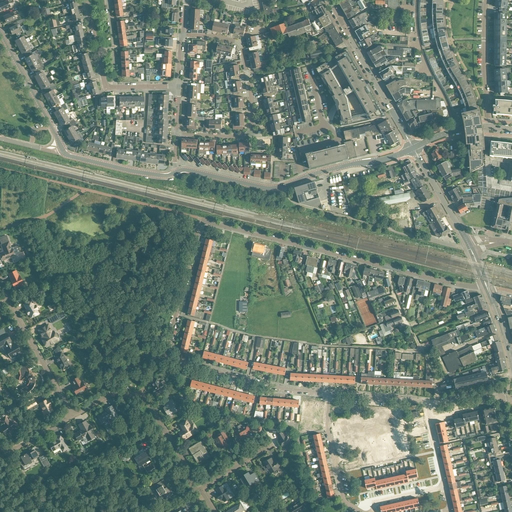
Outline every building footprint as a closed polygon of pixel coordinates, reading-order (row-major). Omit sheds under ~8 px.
[(12,0),(8,0),(3,3),(0,4),(0,9),(1,11),(10,7),(9,4),(13,2),(12,0)] [(261,0),(264,10),(265,15),(273,13),(272,9),(271,4),(276,2),(275,0),(261,0)] [(337,0),(343,10),(350,6),(351,7),(355,5),(354,5),(358,3),(358,2),(357,0),(353,3),(351,0),(337,0)] [(400,5),(399,0),(388,0),(388,4),(388,10),(402,10),(400,6),(399,5),(400,5)] [(316,10),(323,6),(320,1),(313,5),(313,6),(310,7),(310,9),(311,10),(315,8),(316,10)] [(499,10),(499,11),(506,11),(506,8),(507,2),(497,1),(496,7),(500,7),(500,11),(499,10)] [(62,9),(63,11),(77,8),(76,2),(69,4),(65,4),(66,7),(62,8),(62,9)] [(364,2),(359,4),(362,10),(367,8),(364,2)] [(191,9),(191,15),(200,15),(203,15),(203,10),(200,10),(200,7),(194,6),(194,9),(191,9)] [(326,15),(327,14),(323,6),(316,10),(312,12),(314,16),(316,15),(316,16),(317,15),(319,18),(326,15)] [(343,10),(346,15),(357,9),(356,7),(357,7),(357,6),(352,8),(351,7),(350,6),(343,10)] [(357,9),(346,15),(348,19),(360,12),(357,7),(356,7),(357,9)] [(132,8),(115,10),(116,17),(123,16),(123,13),(130,12),(130,9),(132,9),(132,8)] [(141,14),(140,22),(140,28),(146,27),(147,14),(149,14),(148,10),(141,10),(142,14),(141,14)] [(17,11),(8,15),(4,17),(6,23),(15,19),(14,16),(18,14),(17,11)] [(495,14),(495,20),(506,20),(506,14),(506,11),(499,11),(499,14),(495,14)] [(359,25),(361,28),(366,25),(373,24),(374,24),(373,24),(372,21),(373,21),(367,22),(365,19),(367,17),(366,12),(362,14),(356,17),(349,21),(353,28),(359,25)] [(78,14),(71,15),(72,18),(67,19),(68,22),(73,21),(80,20),(78,14)] [(314,36),(319,34),(317,31),(332,23),(327,14),(326,15),(319,18),(315,21),(310,25),(311,25),(304,27),(306,33),(308,38),(314,35),(314,36)] [(26,21),(24,18),(14,23),(16,25),(9,29),(8,29),(8,30),(8,31),(9,31),(10,31),(12,35),(15,33),(17,36),(24,33),(21,27),(18,28),(16,25),(26,21)] [(48,20),(50,28),(57,27),(55,19),(48,20)] [(212,31),(217,32),(219,23),(220,20),(215,19),(212,19),(210,29),(210,28),(213,29),(212,31)] [(273,38),(288,33),(302,28),(304,27),(311,25),(310,25),(309,19),(302,21),(303,22),(286,28),(284,24),(270,28),(273,38)] [(233,34),(238,35),(240,26),(241,23),(233,21),(232,25),(231,31),(234,32),(233,34)] [(228,31),(231,31),(232,25),(231,24),(231,23),(224,22),(224,24),(222,33),(228,34),(228,31)] [(325,30),(327,32),(335,28),(332,23),(317,31),(319,34),(325,30)] [(75,32),(82,30),(81,25),(75,26),(75,24),(71,25),(72,27),(69,27),(69,26),(66,26),(66,29),(69,28),(70,33),(75,32)] [(361,28),(355,31),(361,41),(377,32),(373,24),(366,25),(361,28)] [(199,25),(190,25),(190,30),(192,30),(192,33),(191,33),(203,34),(203,30),(199,30),(199,25)] [(240,26),(238,35),(244,36),(245,32),(248,32),(249,26),(246,25),(246,27),(240,26)] [(289,38),(306,33),(304,27),(302,28),(288,33),(289,38)] [(327,32),(320,36),(323,40),(327,38),(328,41),(331,39),(334,44),(336,46),(336,47),(340,45),(344,43),(342,39),(339,34),(335,28),(327,32)] [(66,39),(67,40),(84,36),(82,30),(75,32),(75,35),(68,36),(69,38),(66,39)] [(368,38),(361,42),(365,49),(372,45),(371,42),(375,39),(373,35),(368,38)] [(77,41),(78,44),(85,42),(84,36),(67,40),(68,45),(74,43),(74,42),(77,41)] [(435,39),(437,45),(447,42),(446,37),(446,36),(435,39)] [(20,39),(15,41),(19,47),(26,43),(30,41),(28,38),(25,40),(23,37),(20,39)] [(129,39),(119,40),(120,47),(127,46),(127,43),(133,42),(140,41),(140,38),(136,38),(134,38),(131,39),(129,39)] [(251,48),(252,51),(258,49),(262,48),(260,40),(257,41),(248,43),(249,48),(251,48)] [(197,45),(189,45),(189,46),(188,46),(188,53),(192,53),(192,54),(197,54),(197,50),(206,51),(206,42),(197,41),(197,45)] [(85,42),(78,44),(72,45),(74,53),(80,52),(79,50),(86,48),(85,42)] [(437,46),(439,52),(449,48),(448,43),(447,42),(437,45),(437,46)] [(26,43),(19,47),(22,54),(24,53),(25,55),(31,52),(26,43)] [(218,54),(221,54),(223,46),(218,44),(217,47),(214,47),(214,48),(213,51),(212,57),(214,57),(215,57),(216,57),(217,56),(217,55),(218,54)] [(368,53),(370,57),(376,54),(377,54),(381,51),(383,50),(387,50),(386,47),(379,46),(368,53)] [(228,47),(225,55),(229,56),(234,58),(234,57),(236,57),(237,55),(239,54),(238,51),(236,50),(235,51),(233,50),(233,48),(228,47)] [(370,57),(373,63),(380,59),(385,56),(386,59),(389,57),(391,56),(394,57),(403,57),(403,53),(411,53),(411,49),(403,48),(403,51),(396,51),(387,50),(383,50),(381,51),(377,54),(376,54),(370,57)] [(439,52),(441,57),(451,53),(449,48),(439,52)] [(249,54),(250,59),(259,57),(258,52),(259,52),(258,49),(252,51),(253,53),(249,54)] [(324,49),(310,52),(311,58),(325,55),(324,49)] [(121,55),(121,58),(128,58),(133,57),(139,57),(139,55),(136,55),(136,54),(130,55),(129,51),(129,50),(127,50),(127,51),(121,52),(121,53),(120,53),(120,55),(121,55)] [(385,117),(347,51),(316,69),(336,103),(341,126),(371,120),(385,117)] [(27,58),(25,59),(28,65),(36,61),(31,52),(25,55),(27,58)] [(441,57),(443,61),(453,57),(451,53),(441,57)] [(380,59),(373,63),(376,68),(385,64),(386,66),(395,61),(395,59),(394,57),(391,56),(389,57),(386,59),(385,56),(380,59)] [(443,61),(445,66),(455,61),(453,57),(443,61)] [(36,61),(28,65),(32,71),(34,70),(35,73),(41,70),(45,68),(40,59),(36,61)] [(445,66),(447,70),(457,65),(455,61),(445,66)] [(229,63),(230,72),(239,70),(238,65),(236,65),(236,63),(237,62),(229,63)] [(260,62),(251,64),(252,69),(255,69),(255,72),(254,72),(264,70),(264,67),(261,67),(260,62)] [(447,70),(449,75),(459,69),(457,65),(447,70)] [(403,67),(402,67),(397,66),(393,66),(391,66),(379,73),(383,80),(384,80),(388,78),(393,74),(392,73),(395,71),(396,71),(402,72),(403,67)] [(449,75),(452,79),(461,73),(459,69),(449,75)] [(37,76),(35,77),(38,83),(46,79),(41,70),(35,73),(37,76)] [(226,72),(228,80),(238,79),(238,76),(240,75),(239,70),(230,72),(226,72)] [(85,73),(82,74),(84,79),(87,78),(87,79),(94,77),(92,71),(85,73)] [(452,79),(455,83),(464,77),(461,73),(452,79)] [(46,79),(38,83),(42,89),(43,88),(45,91),(55,85),(53,82),(49,85),(48,83),(52,80),(50,76),(46,79)] [(70,86),(71,86),(79,84),(77,80),(73,81),(71,77),(68,78),(70,86)] [(455,83),(457,87),(466,82),(464,77),(455,83)] [(386,86),(389,90),(402,83),(406,83),(407,82),(411,85),(420,85),(420,80),(411,79),(408,78),(404,78),(404,80),(400,80),(396,82),(395,80),(386,86)] [(229,88),(230,88),(242,86),(241,81),(239,81),(238,79),(228,80),(229,88)] [(457,87),(459,91),(469,86),(466,82),(457,87)] [(389,90),(392,95),(401,90),(400,88),(404,86),(407,86),(406,83),(402,83),(389,90)] [(198,93),(201,93),(201,84),(192,84),(192,87),(190,86),(189,92),(198,93)] [(46,94),(45,95),(48,101),(56,97),(52,91),(57,88),(55,85),(45,91),(46,94)] [(230,88),(231,95),(241,94),(240,92),(243,91),(242,86),(230,88)] [(265,93),(265,96),(275,94),(278,93),(278,90),(277,89),(275,89),(274,86),(262,88),(261,89),(262,94),(265,93)] [(459,91),(461,95),(471,91),(469,86),(459,91)] [(97,87),(90,89),(85,91),(86,94),(91,92),(92,95),(99,93),(97,87)] [(401,90),(392,95),(396,102),(402,98),(401,95),(403,94),(411,94),(411,89),(404,89),(404,88),(401,90)] [(461,95),(462,99),(473,95),(471,91),(461,95)] [(191,102),(197,102),(198,93),(189,92),(189,99),(191,99),(191,102)] [(56,97),(48,101),(51,107),(53,106),(55,109),(61,106),(60,105),(58,100),(63,97),(61,94),(56,97)] [(231,95),(231,103),(244,102),(243,97),(241,97),(241,95),(241,94),(231,95)] [(262,100),(263,105),(273,103),(272,98),(275,97),(275,94),(265,96),(266,99),(262,100)] [(462,99),(464,104),(475,100),(473,95),(462,99)] [(436,100),(436,110),(442,110),(444,116),(443,116),(444,122),(450,121),(447,110),(444,101),(441,101),(441,98),(436,98),(436,100)] [(86,99),(77,102),(79,108),(88,105),(86,99)] [(403,114),(410,110),(411,109),(408,102),(406,99),(397,104),(403,114)] [(410,101),(408,102),(411,109),(411,110),(416,110),(417,110),(422,110),(431,110),(436,110),(436,100),(410,101)] [(494,115),(504,115),(506,100),(505,100),(495,100),(495,101),(496,106),(494,106),(494,115)] [(188,110),(196,111),(197,102),(191,102),(191,105),(188,104),(188,110)] [(231,111),(235,111),(242,111),(241,108),(244,108),(244,102),(231,103),(231,111)] [(56,112),(54,113),(58,119),(66,115),(64,111),(67,109),(64,104),(61,106),(55,109),(56,112)] [(472,158),(469,159),(470,173),(477,169),(484,165),(483,150),(485,150),(484,144),(484,137),(484,134),(483,130),(483,128),(482,124),(482,121),(481,117),(481,114),(479,109),(477,110),(477,112),(478,111),(479,115),(478,115),(479,118),(468,119),(468,117),(467,112),(462,113),(463,118),(463,121),(464,123),(464,127),(465,129),(465,133),(465,134),(466,135),(466,139),(466,145),(468,145),(469,149),(472,149),(472,158)] [(203,120),(206,121),(206,118),(203,118),(203,117),(198,117),(198,116),(197,115),(196,115),(196,111),(188,110),(188,117),(189,117),(189,120),(194,120),(196,120),(203,120)] [(410,110),(403,114),(407,121),(414,117),(414,118),(417,116),(416,115),(419,113),(417,110),(416,110),(411,110),(410,110)] [(432,114),(419,117),(422,122),(433,119),(433,118),(443,116),(444,116),(442,110),(436,110),(431,110),(432,114)] [(477,110),(467,112),(468,117),(468,119),(479,118),(478,115),(479,115),(478,111),(477,112),(477,110)] [(235,111),(236,120),(244,120),(244,114),(242,114),(242,111),(235,111)] [(66,115),(58,119),(61,125),(63,124),(65,127),(75,121),(73,118),(70,112),(69,113),(66,115)] [(216,121),(216,129),(222,129),(222,126),(224,126),(224,121),(224,113),(223,112),(223,118),(218,118),(219,121),(216,121)] [(422,122),(419,117),(419,116),(412,121),(411,120),(407,122),(413,131),(423,125),(422,122)] [(209,129),(216,129),(216,121),(213,121),(213,118),(206,118),(206,121),(206,126),(209,126),(209,129)] [(194,123),(194,120),(189,120),(186,119),(186,126),(188,126),(188,129),(197,129),(197,123),(194,123)] [(244,120),(236,120),(236,124),(233,124),(233,129),(242,129),(242,126),(244,126),(244,120)] [(365,134),(366,137),(383,133),(384,133),(387,132),(388,134),(393,131),(387,120),(379,125),(378,124),(374,126),(374,125),(372,126),(371,125),(369,126),(358,128),(344,132),(345,135),(346,140),(360,137),(360,135),(365,134)] [(66,130),(64,130),(68,137),(75,133),(72,126),(76,124),(75,121),(65,127),(66,130)] [(281,129),(272,131),(273,136),(284,134),(283,128),(281,129)] [(75,133),(68,137),(71,143),(73,142),(74,145),(80,142),(81,143),(83,140),(81,137),(78,131),(75,133)] [(383,133),(366,137),(376,135),(376,136),(377,140),(384,139),(385,144),(389,143),(390,146),(399,142),(393,131),(388,134),(387,132),(384,133),(383,133)] [(342,146),(339,147),(314,154),(313,152),(306,154),(310,169),(343,160),(346,160),(348,159),(357,157),(352,140),(344,143),(345,146),(342,146)] [(490,156),(504,158),(506,143),(491,141),(490,156)] [(111,152),(113,153),(114,147),(115,143),(112,143),(111,148),(106,146),(104,154),(110,156),(111,152)] [(116,158),(122,159),(123,150),(120,150),(120,147),(114,147),(113,153),(113,155),(116,155),(116,158)] [(438,147),(432,150),(433,151),(433,152),(434,153),(432,154),(433,157),(433,159),(434,161),(435,161),(436,161),(435,161),(443,157),(441,152),(439,149),(438,147)] [(463,159),(469,159),(472,158),(472,149),(469,149),(469,152),(463,152),(463,159)] [(454,160),(463,159),(463,152),(454,153),(453,151),(454,151),(454,150),(453,150),(453,152),(454,160)] [(288,153),(277,152),(277,153),(279,153),(278,158),(281,158),(281,161),(287,161),(288,153)] [(451,170),(447,163),(446,161),(437,166),(443,177),(444,177),(446,180),(453,176),(461,175),(460,168),(451,170)] [(407,165),(403,168),(406,173),(405,174),(406,176),(416,171),(411,163),(407,165)] [(405,174),(401,176),(403,178),(407,178),(408,180),(409,181),(418,176),(416,171),(406,176),(405,174)] [(408,180),(403,181),(405,185),(410,184),(411,185),(413,188),(414,187),(415,190),(419,188),(423,185),(420,180),(421,180),(418,176),(409,181),(408,180)] [(300,203),(300,204),(316,208),(323,210),(317,190),(318,190),(315,181),(294,188),(299,203),(300,203)] [(417,190),(420,196),(427,191),(424,186),(417,190)] [(473,201),(473,203),(474,203),(481,202),(482,194),(472,195),(472,194),(461,196),(457,188),(449,192),(454,202),(463,198),(463,203),(471,202),(473,201)] [(407,193),(399,195),(379,198),(380,201),(381,206),(384,211),(387,210),(388,215),(406,212),(407,212),(407,211),(406,201),(410,198),(414,198),(412,195),(411,194),(413,193),(413,192),(412,191),(410,191),(407,192),(407,193)] [(427,191),(420,196),(416,198),(418,201),(422,199),(424,202),(431,198),(427,191)] [(511,205),(511,197),(499,199),(498,203),(511,206),(511,205)] [(496,229),(501,229),(503,218),(500,217),(502,205),(498,204),(496,213),(495,218),(494,227),(497,227),(496,229)] [(428,214),(433,223),(441,218),(434,206),(423,213),(424,216),(428,214)] [(503,218),(501,229),(505,230),(506,229),(508,230),(508,228),(509,228),(511,222),(511,220),(511,207),(510,207),(508,216),(504,215),(503,218)] [(441,218),(433,223),(429,225),(437,237),(439,238),(441,237),(451,232),(447,226),(446,227),(441,218)] [(1,252),(0,252),(0,255),(2,261),(11,257),(14,263),(26,258),(23,252),(20,253),(14,255),(12,248),(11,249),(6,236),(0,237),(0,239),(2,245),(1,245),(2,248),(4,251),(1,252)] [(255,243),(252,256),(269,260),(272,249),(265,248),(265,245),(255,243)] [(278,251),(278,252),(277,256),(276,258),(281,259),(284,248),(279,246),(279,249),(278,251)] [(302,252),(294,250),(293,256),(294,256),(293,261),(299,263),(298,264),(301,264),(303,258),(300,257),(302,252)] [(318,259),(313,258),(309,272),(310,272),(309,275),(310,275),(312,276),(315,267),(316,268),(318,259)] [(329,259),(328,264),(327,268),(330,269),(330,272),(334,273),(337,261),(329,259)] [(320,274),(328,276),(327,279),(332,280),(330,276),(327,269),(325,269),(327,262),(321,260),(320,267),(321,268),(320,274)] [(347,277),(351,278),(354,265),(346,263),(344,273),(348,274),(347,277)] [(366,275),(369,276),(371,269),(365,268),(364,273),(362,279),(365,280),(366,275)] [(371,269),(369,276),(370,276),(369,277),(368,281),(367,285),(370,285),(371,282),(372,282),(373,277),(375,278),(377,271),(371,269)] [(10,280),(14,288),(23,284),(19,276),(18,276),(16,271),(9,274),(11,279),(10,280)] [(377,271),(375,278),(375,279),(379,280),(379,281),(382,282),(384,273),(377,271)] [(400,289),(396,291),(397,294),(403,292),(404,291),(402,285),(404,285),(404,282),(406,278),(400,276),(399,281),(398,284),(400,289)] [(408,278),(407,283),(404,294),(408,295),(410,287),(411,287),(413,279),(408,278)] [(360,280),(356,282),(362,296),(363,299),(368,297),(367,293),(366,294),(360,280)] [(417,295),(415,300),(420,301),(421,295),(424,282),(418,280),(416,287),(419,288),(418,292),(418,295),(417,295)] [(420,301),(420,302),(423,302),(424,296),(425,295),(426,290),(428,290),(429,288),(430,283),(424,282),(421,295),(420,301)] [(441,293),(441,291),(443,286),(435,284),(432,295),(430,294),(430,298),(435,299),(436,292),(441,293)] [(45,292),(43,287),(33,293),(35,297),(45,292)] [(443,292),(439,310),(446,307),(447,305),(450,305),(451,299),(449,298),(450,293),(451,288),(445,287),(443,292)] [(373,290),(370,291),(372,297),(379,295),(377,289),(373,290)] [(467,290),(460,293),(461,294),(455,297),(456,297),(457,301),(463,298),(463,300),(470,298),(467,290)] [(502,305),(507,306),(511,307),(511,305),(511,304),(511,298),(501,296),(500,297),(499,298),(500,300),(501,300),(500,301),(502,305)] [(396,304),(394,298),(384,302),(386,307),(396,304)] [(31,300),(23,304),(27,310),(26,311),(28,315),(29,314),(31,318),(39,314),(37,310),(38,309),(36,305),(34,306),(31,300)] [(240,301),(240,312),(248,312),(248,302),(240,301)] [(196,309),(189,308),(188,314),(194,316),(196,309)] [(398,310),(393,312),(390,313),(391,315),(385,317),(386,320),(400,315),(398,310)] [(401,317),(383,324),(386,332),(392,330),(391,326),(395,324),(395,325),(403,322),(401,317)] [(188,320),(187,326),(193,328),(195,321),(188,320)] [(41,338),(46,347),(50,344),(51,345),(54,344),(54,342),(58,340),(54,331),(52,332),(48,325),(38,330),(41,335),(42,335),(44,337),(41,338)] [(187,326),(185,333),(192,334),(193,328),(187,326)] [(6,333),(0,336),(0,346),(0,347),(4,344),(7,348),(5,349),(7,351),(6,352),(5,353),(5,354),(5,355),(6,356),(7,356),(8,356),(9,356),(11,358),(21,353),(15,343),(12,345),(10,341),(11,341),(6,333)] [(185,333),(184,339),(190,341),(192,334),(185,333)] [(256,347),(263,348),(264,348),(264,344),(266,339),(258,338),(256,347)] [(184,339),(182,345),(189,347),(190,341),(184,339)] [(189,347),(182,345),(180,352),(187,353),(189,347)] [(221,363),(228,364),(229,358),(226,357),(228,351),(225,350),(223,356),(221,363)] [(202,358),(209,359),(210,353),(204,351),(202,358)] [(54,356),(62,370),(69,366),(61,352),(54,356)] [(209,359),(215,361),(217,354),(210,353),(209,359)] [(215,361),(221,363),(223,356),(217,354),(215,361)] [(228,364),(234,366),(236,359),(229,358),(228,364)] [(234,366),(240,368),(242,361),(236,359),(234,366)] [(242,361),(240,368),(247,369),(249,363),(242,361)] [(0,371),(0,375),(1,377),(9,373),(8,371),(8,370),(9,369),(10,368),(9,366),(0,371)] [(24,366),(21,367),(20,368),(20,369),(19,370),(19,371),(20,373),(20,374),(20,375),(20,376),(20,377),(19,378),(19,379),(19,380),(20,380),(20,381),(21,381),(21,380),(22,380),(22,379),(23,379),(23,378),(24,378),(25,378),(26,378),(27,378),(28,378),(28,379),(28,380),(29,380),(29,381),(29,382),(29,383),(28,383),(28,384),(27,385),(27,386),(26,386),(25,387),(24,388),(23,388),(22,388),(21,389),(20,389),(21,392),(23,392),(25,392),(26,392),(27,392),(28,392),(29,391),(30,391),(30,390),(31,390),(32,389),(32,388),(33,387),(34,386),(34,385),(34,384),(35,384),(35,383),(35,382),(35,381),(35,380),(34,380),(34,379),(34,378),(33,377),(33,376),(32,375),(32,374),(31,374),(31,373),(30,373),(29,372),(29,371),(29,370),(28,369),(28,368),(27,368),(27,367),(26,367),(25,366),(24,366)] [(458,387),(456,379),(456,376),(450,377),(453,388),(458,387)] [(76,378),(72,380),(74,384),(75,384),(75,386),(72,388),(73,390),(73,391),(73,392),(74,393),(75,393),(76,395),(86,389),(82,382),(81,383),(77,377),(76,378)] [(161,382),(160,383),(157,378),(151,382),(154,387),(152,388),(156,394),(157,394),(158,396),(162,393),(161,391),(165,388),(163,385),(166,384),(164,381),(161,382)] [(190,387),(197,388),(198,382),(192,380),(190,387)] [(197,388),(203,390),(205,383),(198,382),(197,388)] [(209,394),(209,392),(211,385),(205,383),(203,390),(202,393),(209,394)] [(209,392),(216,393),(217,387),(211,385),(209,392)] [(216,393),(215,396),(221,397),(222,395),(224,388),(217,387),(216,393)] [(228,397),(230,390),(224,388),(222,395),(228,397)] [(228,397),(235,398),(236,392),(230,390),(228,397)] [(240,402),(241,400),(243,393),(236,392),(235,398),(237,399),(237,402),(240,402)] [(240,402),(246,404),(247,401),(249,395),(243,393),(241,400),(240,402)] [(249,395),(247,401),(253,403),(255,397),(249,395)] [(32,396),(23,401),(27,409),(34,405),(36,404),(32,396)] [(172,399),(167,402),(169,405),(164,408),(169,416),(177,411),(174,406),(175,405),(172,399)] [(40,406),(45,415),(53,410),(50,406),(51,405),(48,400),(47,400),(37,405),(36,404),(34,405),(36,408),(40,406)] [(309,401),(309,409),(321,410),(321,402),(309,401)] [(232,412),(237,413),(239,407),(234,406),(234,404),(232,404),(231,407),(233,408),(232,412)] [(111,418),(114,424),(121,420),(113,405),(106,409),(107,411),(98,416),(102,423),(111,418)] [(497,422),(496,415),(494,407),(483,410),(486,424),(497,422)] [(309,409),(308,417),(320,417),(321,410),(309,409)] [(15,427),(11,421),(10,422),(6,416),(0,420),(3,425),(4,425),(4,426),(1,428),(5,435),(9,432),(10,432),(11,432),(12,431),(12,430),(15,427)] [(393,416),(363,423),(365,430),(366,430),(368,439),(396,433),(394,424),(395,423),(393,416)] [(308,417),(307,424),(319,425),(320,417),(308,417)] [(185,430),(179,433),(184,440),(195,433),(196,433),(196,432),(195,432),(191,426),(190,427),(189,425),(193,423),(190,419),(187,420),(180,424),(182,428),(183,427),(185,430)] [(79,432),(74,434),(78,441),(82,438),(85,443),(88,441),(94,437),(92,433),(93,432),(90,426),(88,426),(85,421),(79,425),(82,430),(81,430),(79,431),(79,432)] [(251,431),(247,425),(243,427),(241,425),(240,425),(238,426),(238,427),(239,429),(236,431),(239,438),(251,431)] [(218,445),(221,449),(219,450),(228,445),(226,441),(226,440),(228,438),(229,440),(229,439),(224,431),(218,435),(220,437),(215,439),(218,445)] [(279,441),(283,447),(291,442),(287,436),(286,436),(283,432),(277,435),(280,440),(279,441)] [(312,442),(315,441),(321,440),(320,433),(314,435),(314,438),(311,439),(312,442)] [(53,451),(59,448),(61,453),(68,449),(60,435),(56,437),(58,439),(49,444),(49,445),(49,446),(49,447),(50,447),(53,451)] [(489,442),(490,446),(497,445),(495,437),(487,439),(486,436),(477,438),(478,441),(486,440),(487,443),(489,442)] [(406,437),(396,439),(398,445),(408,443),(406,437)] [(201,441),(189,448),(198,463),(200,461),(201,462),(201,461),(206,458),(203,455),(207,452),(201,441)] [(408,443),(398,445),(399,452),(409,449),(408,443)] [(370,445),(360,447),(362,453),(372,451),(370,445)] [(497,445),(490,446),(491,453),(486,454),(487,458),(496,456),(495,452),(499,452),(497,445)] [(317,448),(314,448),(315,454),(318,454),(324,452),(323,446),(317,448)] [(143,464),(147,473),(155,468),(152,463),(153,463),(151,459),(150,460),(149,458),(149,457),(149,458),(145,452),(143,449),(135,454),(137,457),(135,458),(138,462),(139,462),(141,465),(143,464)] [(409,449),(399,452),(401,458),(410,456),(409,449)] [(21,463),(22,467),(28,464),(29,465),(32,463),(31,461),(39,457),(35,450),(31,452),(31,451),(30,450),(29,451),(28,452),(27,452),(26,453),(27,454),(20,457),(23,461),(21,462),(20,462),(20,463),(21,463)] [(372,451),(362,453),(363,459),(373,457),(372,451)] [(373,457),(363,459),(365,466),(374,464),(373,457)] [(266,465),(264,467),(266,472),(269,470),(271,473),(277,470),(278,471),(279,472),(280,472),(281,472),(282,471),(282,470),(282,469),(280,466),(277,461),(273,463),(271,458),(264,462),(266,465)] [(46,459),(41,462),(45,469),(50,465),(46,459)] [(491,469),(494,468),(502,466),(500,459),(493,461),(493,463),(490,463),(491,468),(491,469)] [(494,468),(496,475),(503,473),(502,466),(494,468)] [(259,480),(254,473),(250,475),(249,472),(244,475),(245,476),(241,478),(246,487),(250,484),(250,485),(255,483),(256,484),(260,482),(259,480)] [(503,473),(496,475),(498,482),(505,480),(503,473)] [(449,484),(450,490),(459,488),(460,488),(461,488),(461,487),(460,481),(455,482),(449,484)] [(163,494),(165,497),(172,493),(168,487),(166,488),(163,484),(161,485),(159,482),(152,487),(155,491),(157,490),(160,496),(163,494)] [(229,494),(226,489),(229,487),(226,484),(217,489),(219,493),(216,494),(220,500),(223,498),(225,502),(229,499),(234,496),(232,493),(229,494)] [(323,489),(324,493),(333,490),(332,484),(325,486),(326,488),(323,489)] [(496,496),(501,495),(501,494),(508,493),(506,485),(500,487),(501,491),(495,492),(496,496)] [(450,490),(452,496),(461,494),(460,488),(459,488),(450,490)] [(333,490),(324,493),(324,495),(327,494),(328,498),(335,497),(333,490)] [(501,494),(501,495),(503,502),(510,500),(508,493),(501,494)] [(453,503),(460,501),(462,501),(461,494),(452,496),(453,503)] [(502,510),(505,509),(511,508),(510,500),(503,502),(501,502),(502,506),(502,510)] [(301,511),(305,509),(300,502),(297,504),(296,503),(293,505),(293,506),(289,509),(291,511),(299,511),(301,511)] [(271,506),(274,511),(277,511),(281,510),(276,503),(271,506)]
